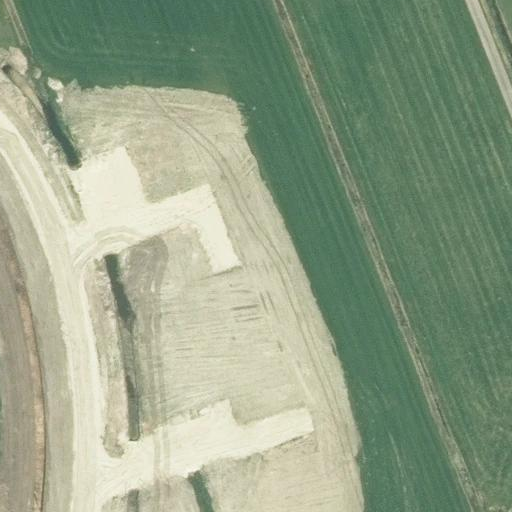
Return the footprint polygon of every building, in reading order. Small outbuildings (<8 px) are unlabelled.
[(229,131),(215,136),(224,160),(230,157),(234,169),(253,162),(241,131),(248,128),(239,105),(221,112),(229,131)] [(170,144),(139,156),(146,175),(158,170),(160,176),(180,169),(174,154),(197,145),(190,128),(167,137),(170,144)] [(255,188),(224,200),(231,219),(243,214),(245,220),(264,212),(259,198),(278,191),(271,174),(252,181),(255,188)] [(154,242),(123,254),(131,273),(142,268),(144,274),(168,265),(162,251),(181,244),(174,226),(151,235),(154,242)] [(278,248),(248,260),(255,279),(266,275),(269,281),(288,273),(283,259),(301,252),(295,234),(276,242),(278,248)] [(188,289),(165,298),(172,315),(195,306),(200,320),(220,313),(217,307),(229,302),(221,283),(191,295),(188,289)] [(247,376),(232,382),(242,405),(248,403),(252,415),(271,407),(259,376),(266,374),(257,351),(239,358),(247,376)] [(319,362),(300,369),(312,399),(305,402),(313,421),(330,414),(326,403),(340,397),(330,371),(324,373),(319,362)] [(159,394),(147,399),(154,417),(185,405),(188,412),(210,403),(204,386),(185,393),(179,379),(156,388),(159,394)] [(349,437),(330,444),(342,475),(335,478),(344,500),(361,493),(355,478),(370,472),(359,446),(353,448),(349,437)] [(296,483),(290,485),(298,504),(312,499),(317,511),(332,511),(337,510),(329,492),(323,494),(311,464),(292,471),(296,483)] [(178,481),(147,493),(155,511),(166,507),(167,511),(171,511),(188,506),(182,492),(201,484),(194,467),(175,474),(178,481)] [(234,473),(215,480),(227,511),(224,511),(239,511),(238,507),(252,501),(244,482),(238,484),(234,473)]
